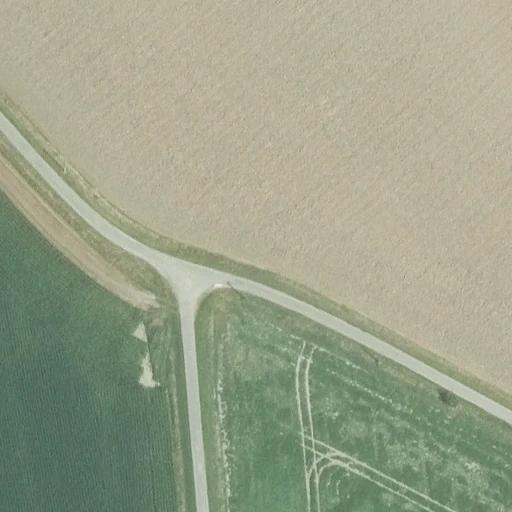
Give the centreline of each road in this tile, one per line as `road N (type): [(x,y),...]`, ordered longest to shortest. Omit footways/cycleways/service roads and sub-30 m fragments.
road 1 (unclassified): [(183,279),(277,304),(511,425)]
road 2 (unclassified): [(0,127),(103,235),(183,279)]
road 3 (unclassified): [(183,279),(201,511)]
